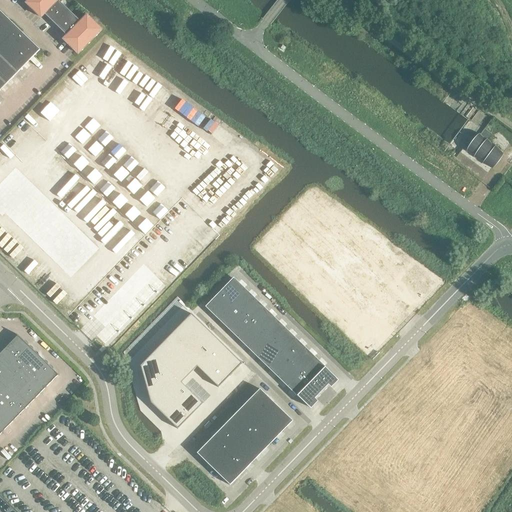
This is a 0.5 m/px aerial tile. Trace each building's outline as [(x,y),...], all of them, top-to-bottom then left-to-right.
[(29,0),(26,3),(41,18),(44,14),(67,36),(63,40),(78,54),(102,30),(87,16),(81,22),(58,0),(29,0)] [(353,0),(374,15),(376,12),(381,5),(383,2),(382,1),(381,0),(353,0)] [(0,11),(0,91),(40,50),(0,11)] [(105,64),(115,53),(107,45),(96,56),(105,64)] [(125,83),(132,76),(123,68),(117,75),(125,83)] [(106,99),(114,95),(109,85),(101,90),(106,99)] [(490,169),(503,152),(480,135),(477,139),(470,148),(468,152),(475,158),(490,169)] [(338,202),(325,215),(343,232),(355,219),(338,202)] [(306,216),(263,257),(298,289),(351,240),(306,216)] [(380,227),(375,231),(363,218),(356,224),(380,251),(391,240),(380,227)] [(393,264),(405,253),(400,248),(388,259),(393,264)] [(373,267),(323,314),(363,353),(423,293),(373,267)] [(231,304),(245,289),(235,279),(221,293),(220,292),(220,293),(231,304)] [(241,314),(255,299),(245,289),(231,304),(241,314)] [(217,318),(231,304),(220,293),(219,293),(220,294),(207,308),(217,318)] [(251,323),(265,309),(255,299),(241,314),(251,323)] [(227,328),(241,314),(231,304),(217,318),(227,328)] [(261,333),(275,319),(265,309),(251,323),(261,333)] [(191,314),(141,366),(151,403),(178,429),(203,404),(182,383),(197,367),(219,388),(242,363),(191,314)] [(237,338),(251,323),(241,314),(227,328),(237,338)] [(271,343),(285,328),(275,319),(261,333),(271,343)] [(247,347),(261,333),(251,323),(237,338),(247,347)] [(281,353),(295,338),(285,328),(271,343),(281,353)] [(257,357),(271,343),(261,333),(247,347),(257,357)] [(18,336),(0,354),(0,434),(4,430),(58,375),(59,376),(59,375),(18,335),(17,335),(18,336)] [(291,362),(305,348),(295,338),(281,353),(291,362)] [(267,367),(281,353),(271,343),(257,357),(267,367)] [(301,372),(315,358),(305,348),(291,362),(301,372)] [(277,377),(291,362),(281,353),(267,367),(277,377)] [(311,382),(325,368),(315,358),(301,372),(311,382)] [(287,387),(301,372),(291,362),(277,377),(287,387)] [(336,379),(336,378),(325,368),(311,382),(322,392),(335,378),(336,379)] [(297,396),(311,382),(301,372),(287,387),(297,396)] [(308,406),(322,392),(311,382),(297,396),(308,407),(309,406),(308,406)] [(230,486),(269,445),(293,421),(260,389),(197,453),(230,486)] [(136,425),(149,439),(160,429),(147,415),(136,425)]
